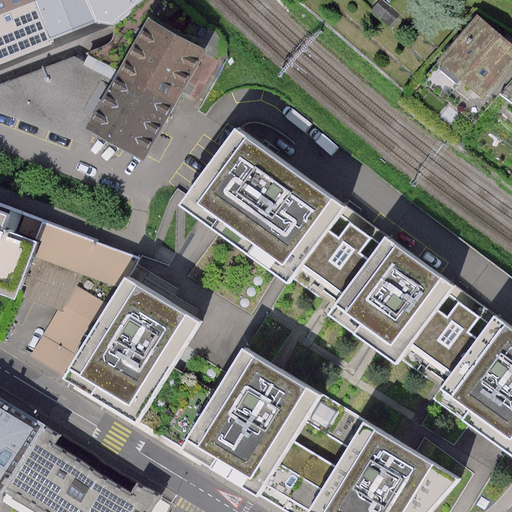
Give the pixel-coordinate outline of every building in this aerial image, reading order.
[(92,0),(0,0),(0,67),(104,29),(92,0)] [(92,0),(104,29),(153,0),(92,0)] [(511,30),(494,16),(453,65),(495,100),(511,79),(511,30)] [(141,57),(93,145),(154,177),(219,58),(159,25),(141,57)] [(0,87),(0,113),(93,145),(141,57),(113,45),(0,87)] [(344,205),(236,127),(179,205),(288,283),(292,277),(344,205)] [(344,205),(292,277),(334,306),(386,235),(344,205)] [(0,294),(14,299),(36,242),(2,229),(7,215),(0,212),(0,294)] [(138,257),(47,223),(36,257),(24,297),(59,311),(32,356),(63,377),(108,304),(76,286),(83,275),(118,287),(127,274),(138,257)] [(455,285),(386,235),(334,306),(328,315),(397,364),(401,359),(455,285)] [(202,320),(127,274),(118,287),(108,304),(63,377),(140,421),(173,367),(202,320)] [(455,285),(401,359),(438,384),(442,386),(495,315),(455,285)] [(511,327),(495,315),(442,386),(433,399),(485,436),(511,455),(511,327)] [(321,395),(243,347),(215,392),(181,447),(259,495),(321,395)] [(215,392),(173,367),(140,421),(181,447),(215,392)] [(308,511),(365,420),(321,395),(259,495),(287,511),(308,511)] [(0,507),(8,507),(16,511),(156,511),(160,505),(54,449),(63,430),(0,396),(0,507)] [(432,511),(462,480),(365,420),(308,511),(432,511)]
